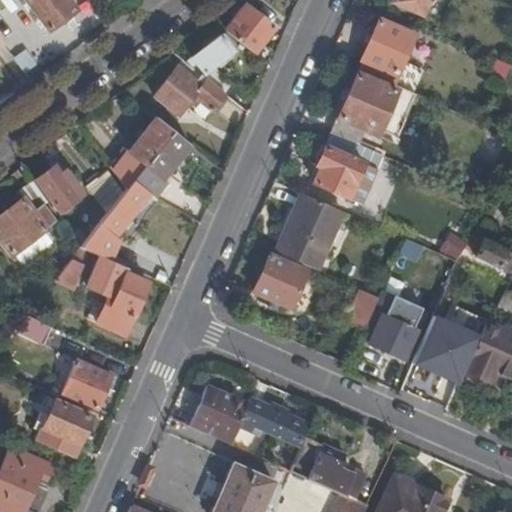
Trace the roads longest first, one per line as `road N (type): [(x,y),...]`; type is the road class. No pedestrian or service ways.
road 1 (residential): [(182,322),(511,466)]
road 2 (residential): [(327,0),(182,322)]
road 3 (residential): [(0,144),(191,0)]
road 4 (residential): [(182,322),(99,511)]
